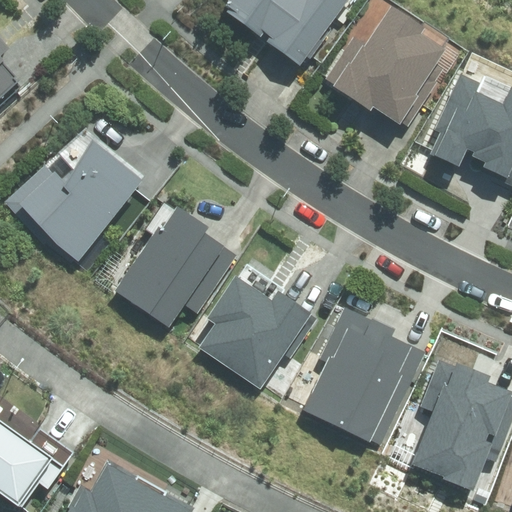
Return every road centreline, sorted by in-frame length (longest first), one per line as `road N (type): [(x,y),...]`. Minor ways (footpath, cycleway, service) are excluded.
road 1 (residential): [(96,0),(314,186),(511,293)]
road 2 (residential): [(290,511),(114,415),(0,329)]
